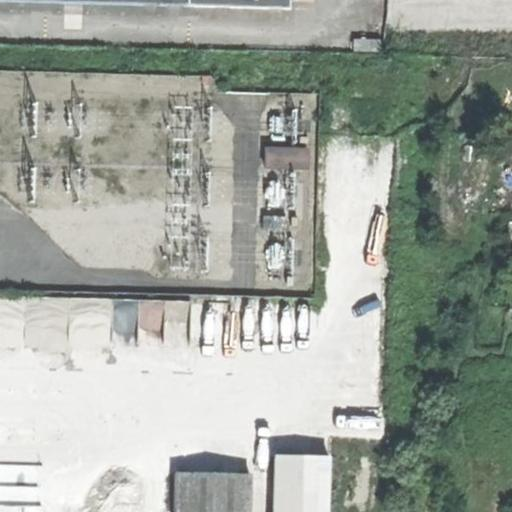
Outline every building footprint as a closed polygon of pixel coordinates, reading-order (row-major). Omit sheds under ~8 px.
[(384,30),(386,18),(374,17),(373,29),(384,30)] [(380,51),(381,41),(354,40),(354,51),(380,51)] [(378,131),(320,129),(318,214),(375,216),(378,131)] [(312,149),(268,150),(267,167),(311,167),(312,149)] [(291,216),(269,216),(268,230),(290,230),(291,216)] [(271,455),(269,511),(324,511),(325,456),(271,455)] [(44,511),(45,498),(31,498),(31,468),(0,466),(0,511),(44,511)] [(245,511),(247,478),(178,475),(176,511),(245,511)]
